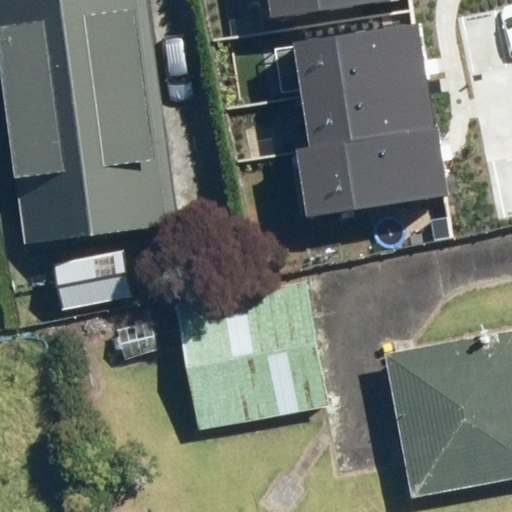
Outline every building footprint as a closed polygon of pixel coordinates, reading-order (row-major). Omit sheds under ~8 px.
[(164,0),(0,0),(23,243),(185,228),(164,0)] [(274,0),(317,222),(449,196),(411,0),(274,0)] [(181,296),(204,420),(335,395),(312,272),(181,296)] [(511,326),(399,348),(427,494),(511,477),(511,326)] [(0,505),(10,503),(0,457),(0,505)]
